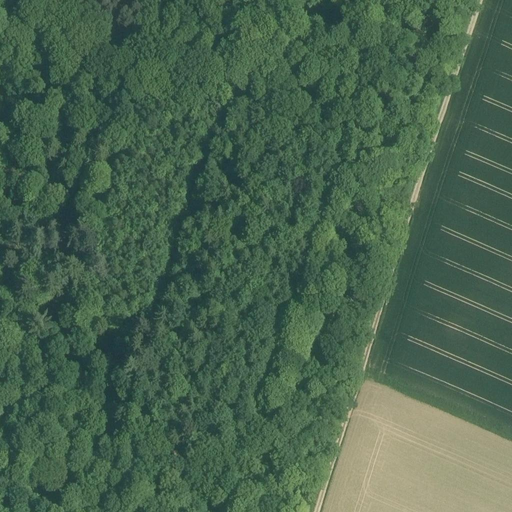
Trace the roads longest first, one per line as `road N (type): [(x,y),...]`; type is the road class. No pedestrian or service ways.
road 1 (track): [(408,0),(243,511)]
road 2 (track): [(478,0),(316,511)]
road 3 (track): [(0,15),(277,115),(362,135)]
road 4 (track): [(263,449),(0,347)]
